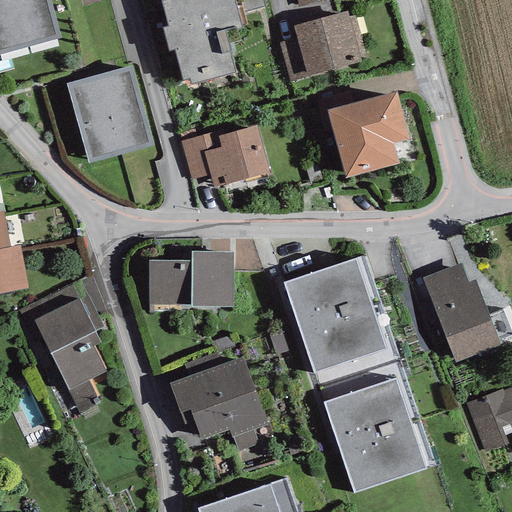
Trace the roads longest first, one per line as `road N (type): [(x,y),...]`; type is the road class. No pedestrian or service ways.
road 1 (residential): [(103,212),(153,225),(375,227),(470,213)]
road 2 (residential): [(103,212),(172,511)]
road 3 (residential): [(470,213),(410,0)]
road 4 (residential): [(0,112),(79,198),(103,212)]
